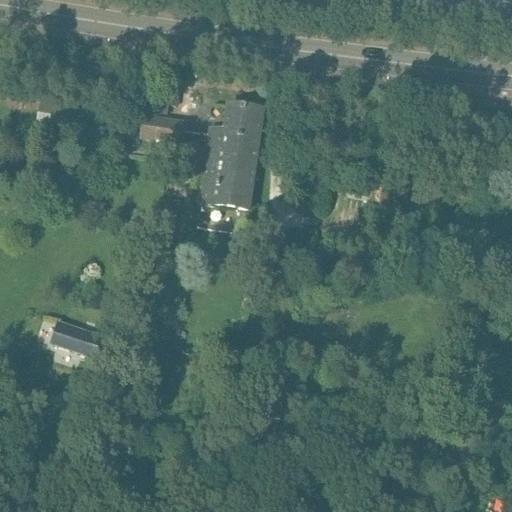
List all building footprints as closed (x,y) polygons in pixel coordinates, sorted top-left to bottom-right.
[(164,79),(159,117),(168,118),(169,109),(178,110),(182,81),(164,79)] [(211,132),(208,157),(256,164),(263,113),(230,108),(226,134),(211,132)] [(143,141),(182,147),(185,128),(146,122),(143,141)] [(256,164),(208,157),(200,207),(249,214),(256,164)] [(59,326),(51,349),(96,364),(104,341),(59,326)] [(427,431),(422,455),(469,464),(477,466),(482,441),(474,440),(427,431)]
